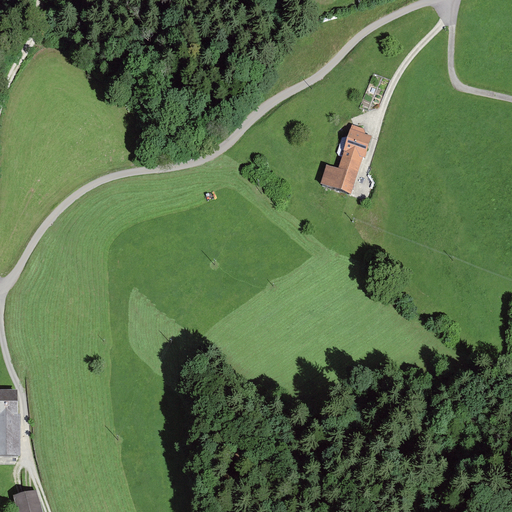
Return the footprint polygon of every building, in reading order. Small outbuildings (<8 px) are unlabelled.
[(361,131),(352,128),(349,139),(345,138),(339,155),(339,157),(345,159),(357,163),(359,157),(362,157),(368,139),(361,137),(362,134),(361,131)] [(332,190),(347,195),(357,163),(345,159),(340,173),(329,169),(323,187),(332,190)] [(0,393),(0,415),(14,415),(14,393),(0,393)] [(0,456),(17,456),(16,415),(14,415),(0,415),(0,456)] [(14,497),(17,511),(38,511),(34,492),(14,497)]
